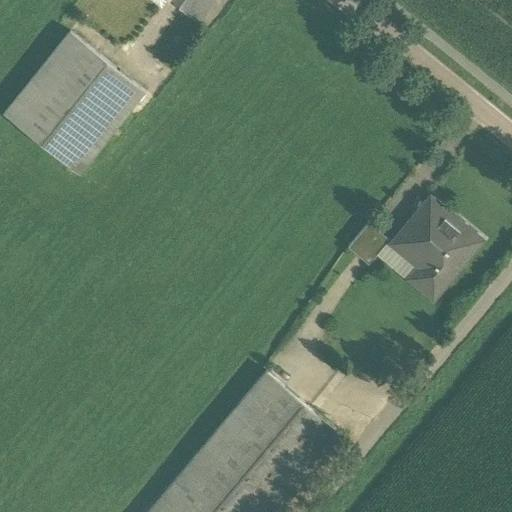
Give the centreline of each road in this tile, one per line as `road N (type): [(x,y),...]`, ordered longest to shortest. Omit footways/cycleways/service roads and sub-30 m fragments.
road 1 (track): [(511,270),(308,511)]
road 2 (tertiary): [(511,141),(333,0)]
